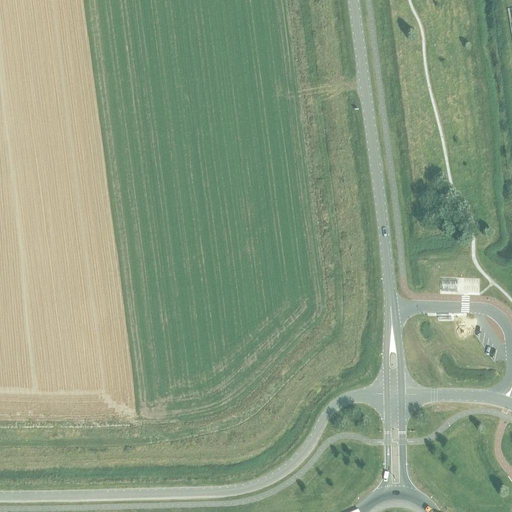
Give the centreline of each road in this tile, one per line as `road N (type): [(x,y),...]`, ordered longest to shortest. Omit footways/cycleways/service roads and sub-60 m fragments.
road 1 (tertiary): [(0,496),(255,486),(298,458),(338,402),(387,394)]
road 2 (tertiary): [(390,307),(354,0)]
